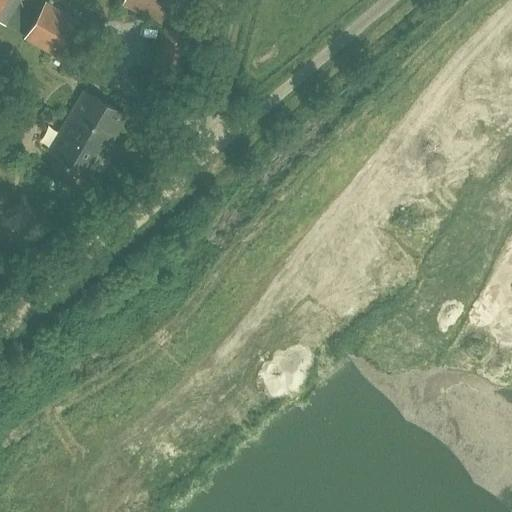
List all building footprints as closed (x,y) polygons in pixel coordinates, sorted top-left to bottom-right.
[(0,0),(0,12),(11,19),(23,0),(0,0)] [(171,25),(181,0),(124,0),(123,4),(171,25)] [(68,62),(87,27),(45,4),(26,39),(68,62)] [(174,87),(189,35),(166,29),(151,80),(174,87)] [(126,115),(111,107),(84,91),(65,124),(89,137),(91,134),(109,144),(126,115)] [(90,176),(109,144),(91,134),(89,137),(65,124),(49,151),(90,176)]
